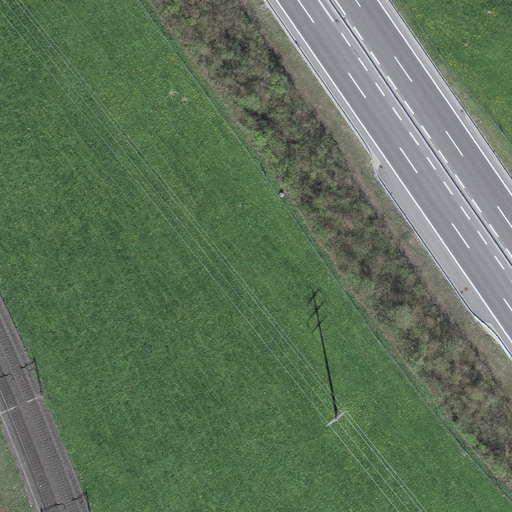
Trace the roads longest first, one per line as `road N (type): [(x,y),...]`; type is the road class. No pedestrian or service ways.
road 1 (motorway): [(296,0),(511,313)]
road 2 (motorway): [(511,227),(355,0)]
